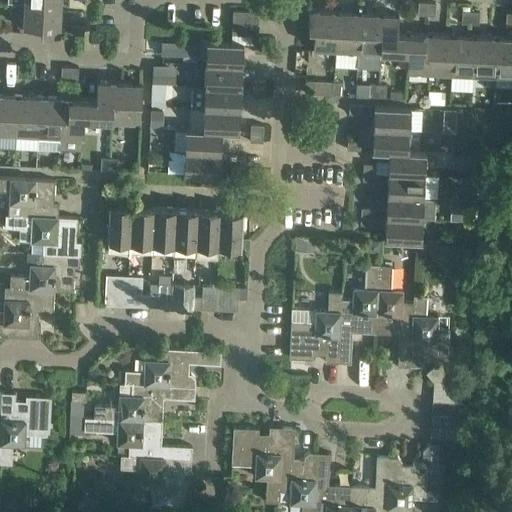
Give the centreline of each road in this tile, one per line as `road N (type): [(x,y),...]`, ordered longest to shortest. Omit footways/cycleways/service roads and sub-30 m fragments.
road 1 (residential): [(249,333),(257,246),(278,221),(285,0)]
road 2 (residential): [(0,359),(75,361),(93,348),(97,327),(249,333)]
road 3 (residential): [(311,412),(325,391),(401,394),(407,417),(389,432),(321,429)]
road 4 (residential): [(0,52),(22,39),(53,41),(65,57),(134,60),(138,0)]
road 5 (residential): [(210,511),(214,403),(244,405)]
